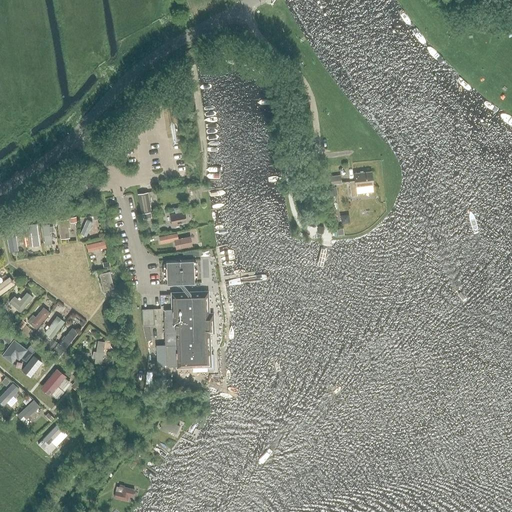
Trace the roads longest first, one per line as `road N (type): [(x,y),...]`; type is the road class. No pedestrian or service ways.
road 1 (unclassified): [(0,191),(56,153),(152,59),(241,9)]
road 2 (unclassified): [(241,9),(306,85),(319,153)]
